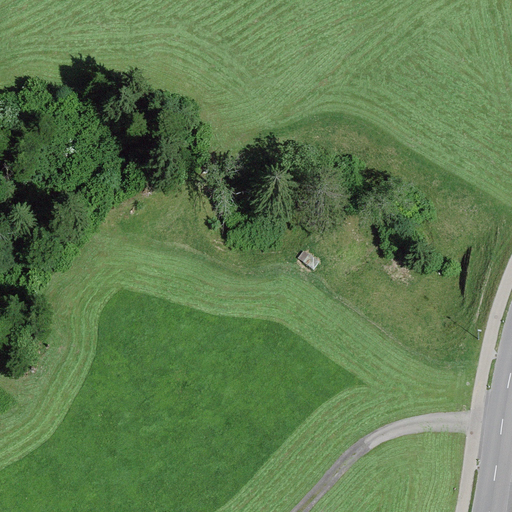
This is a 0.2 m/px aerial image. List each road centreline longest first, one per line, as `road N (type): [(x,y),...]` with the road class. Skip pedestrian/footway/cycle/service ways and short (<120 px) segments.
road 1 (track): [(301,511),(347,461),(391,432),(453,421),(502,427)]
road 2 (primary): [(511,373),(489,511)]
